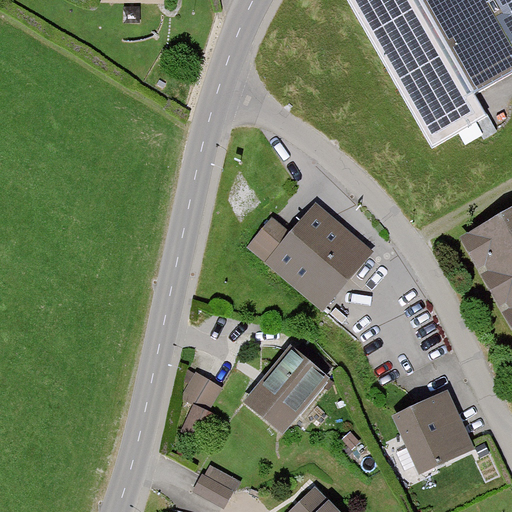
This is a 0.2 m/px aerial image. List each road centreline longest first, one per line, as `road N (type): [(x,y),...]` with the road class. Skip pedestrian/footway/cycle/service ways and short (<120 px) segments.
road 1 (residential): [(221,80),(343,167),(388,211),(511,451)]
road 2 (tertiary): [(117,511),(221,80)]
